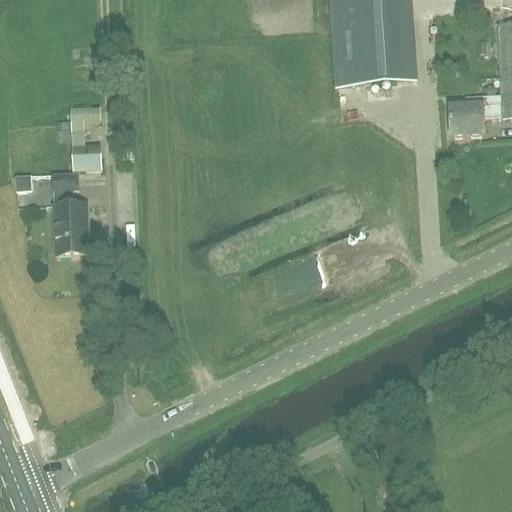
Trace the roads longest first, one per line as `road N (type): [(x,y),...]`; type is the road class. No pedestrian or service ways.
road 1 (unclassified): [(19,491),(511,249)]
road 2 (unclassified): [(196,511),(511,356)]
